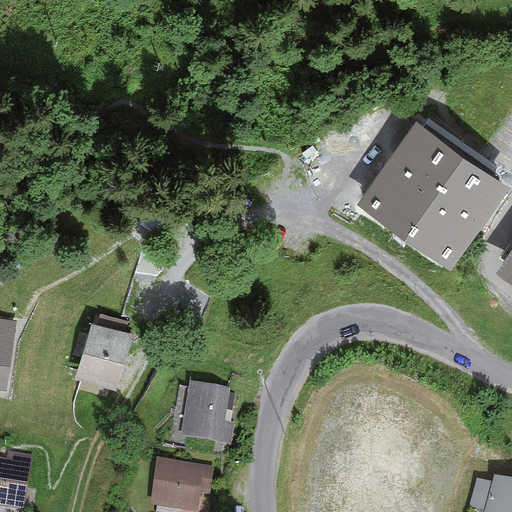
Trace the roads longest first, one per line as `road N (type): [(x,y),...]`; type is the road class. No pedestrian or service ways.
road 1 (track): [(482,365),(449,317),(337,226),(288,216),(240,221),(196,247),(171,275),(151,355),(104,433),(75,511)]
road 2 (unclassified): [(511,378),(405,330),(368,320),(330,324),(294,355),(278,391),(264,442),(266,511)]
